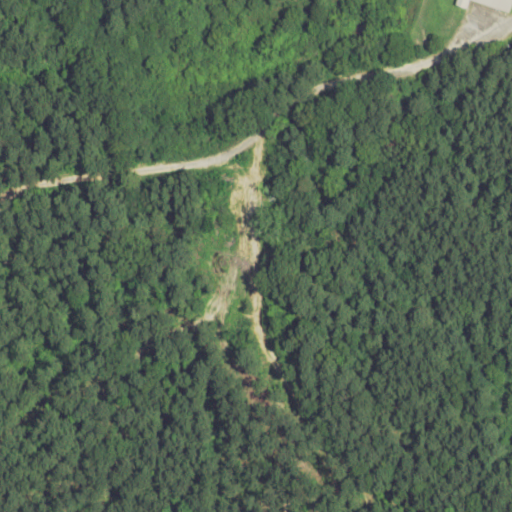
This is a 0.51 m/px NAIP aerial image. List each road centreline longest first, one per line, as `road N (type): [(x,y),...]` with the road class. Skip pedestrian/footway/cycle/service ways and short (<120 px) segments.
road 1 (track): [(261,132),(263,164),(238,211),(257,314),(290,391),(374,511)]
road 2 (track): [(261,132),(192,165),(72,178),(0,203)]
road 3 (residential): [(505,25),(408,69),(327,82),(261,132)]
